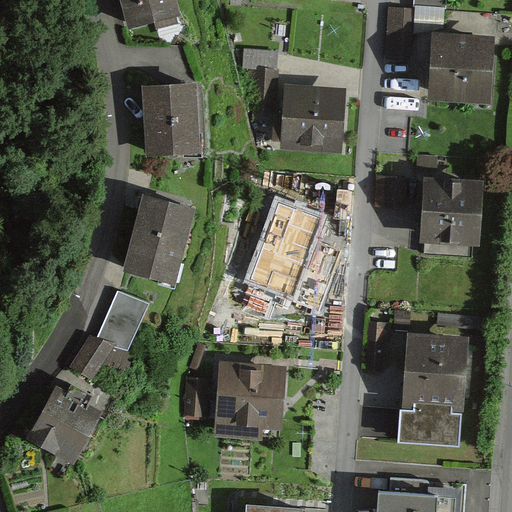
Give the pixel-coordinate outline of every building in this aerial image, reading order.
[(174,0),(114,0),(123,39),(180,26),(174,0)] [(414,10),(391,8),(387,59),(410,61),(414,10)] [(432,37),(428,107),(492,110),(496,40),(432,37)] [(279,49),(245,48),(244,65),(254,65),(253,107),(277,108),(279,49)] [(208,79),(156,85),(163,146),(215,140),(208,79)] [(344,157),(349,91),(284,86),(279,152),(344,157)] [(410,177),(379,176),(378,209),(408,211),(410,177)] [(421,249),(481,252),(485,186),(425,182),(421,249)] [(135,263),(190,277),(211,199),(155,185),(135,263)] [(339,295),(342,229),(268,225),(265,292),(339,295)] [(224,297),(240,303),(252,269),(235,263),(224,297)] [(157,299),(128,286),(108,333),(138,345),(157,299)] [(386,323),(371,322),(368,370),(383,371),(386,323)] [(101,329),(76,366),(98,381),(123,345),(101,329)] [(477,339),(415,335),(410,402),(473,406),(477,339)] [(287,369),(219,365),(214,441),(263,444),(263,434),(283,435),(287,369)] [(208,378),(186,377),(185,420),(207,421),(208,378)] [(36,437),(83,462),(115,404),(68,379),(36,437)] [(395,477),(394,487),(386,487),(385,511),(461,511),(462,495),(447,494),(447,490),(430,489),(431,478),(395,477)]
